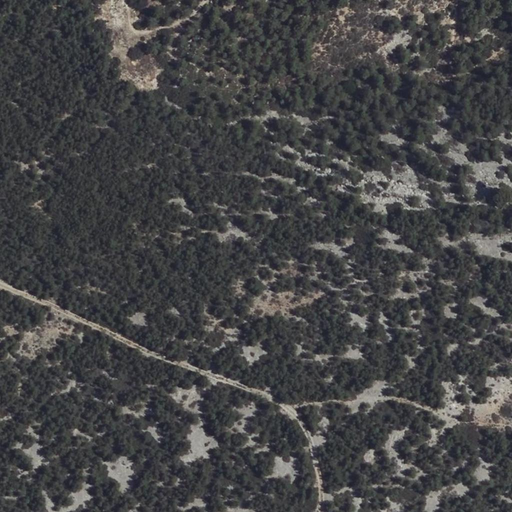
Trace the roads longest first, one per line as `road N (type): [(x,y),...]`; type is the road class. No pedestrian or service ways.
road 1 (track): [(0,284),(291,410),(309,437),(321,511)]
road 2 (track): [(284,406),(394,397),(457,420),(511,425)]
